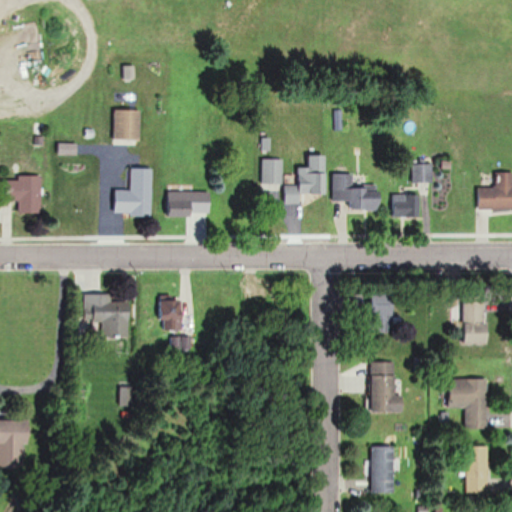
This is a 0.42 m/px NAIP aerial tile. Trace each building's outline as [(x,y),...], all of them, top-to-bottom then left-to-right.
[(140,142),(140,109),(113,109),(113,142),(140,142)] [(286,203),(302,203),(302,194),(327,194),(327,154),(310,154),(310,166),(299,166),(299,185),(286,185),(286,203)] [(283,186),(283,158),(263,158),(263,186),(283,186)] [(479,209),(511,208),(511,171),(495,171),(495,186),(479,186),(479,209)] [(333,174),(333,200),(349,200),(349,210),(380,210),(379,184),(353,185),(353,173),(333,174)] [(18,201),(18,214),(41,214),(41,177),(2,178),(2,201),(18,201)] [(115,186),(115,214),(152,214),(152,186),(115,186)] [(168,215),(211,215),(211,190),(168,190),(168,215)] [(391,194),(391,217),(423,217),(423,194),(391,194)] [(371,332),(388,332),(388,315),(393,315),(393,291),(371,291),(371,332)] [(111,301),(111,293),(86,293),(86,336),(127,336),(127,301),(111,301)] [(273,295),(262,294),(261,309),(272,309),(273,295)] [(486,344),(486,297),(462,297),(462,344),(486,344)] [(189,336),(182,336),(181,300),(166,300),(167,354),(189,353),(189,336)] [(393,362),(371,362),(371,412),(402,412),(402,396),(393,396),(393,362)] [(486,379),(448,379),(448,408),(465,408),(465,428),(486,428),(486,379)] [(0,454),(25,456),(27,416),(0,415),(0,454)] [(465,446),(466,492),(488,492),(488,446),(465,446)] [(393,447),(371,447),(371,493),(393,493),(393,447)]
